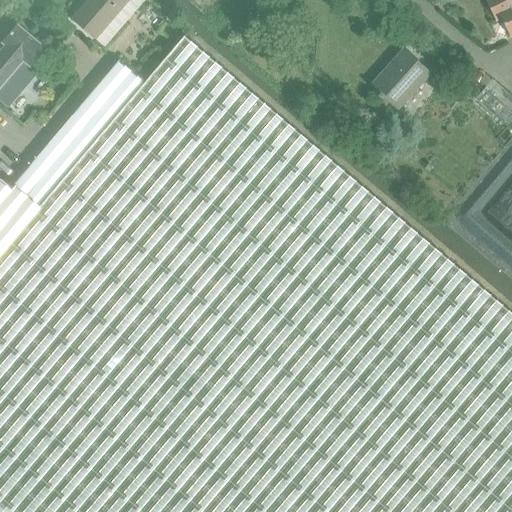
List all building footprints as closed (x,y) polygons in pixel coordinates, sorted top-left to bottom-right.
[(129,1),(127,0),(89,0),(73,20),(96,40),(129,1)] [(392,0),(381,16),(395,27),(407,11),(392,0)] [(511,37),(511,0),(484,0),(496,21),(501,19),(510,38),(511,37)] [(5,46),(0,51),(0,100),(9,108),(39,73),(32,67),(46,50),(17,25),(1,44),(5,46)] [(0,495),(19,511),(511,511),(511,313),(183,35),(144,82),(118,61),(13,185),(9,189),(0,181),(0,495)] [(429,77),(412,62),(414,59),(403,49),(370,86),(399,112),(429,77)] [(511,96),(492,80),(476,99),(511,129),(511,96)] [(0,511),(19,511),(0,495),(0,511)]
